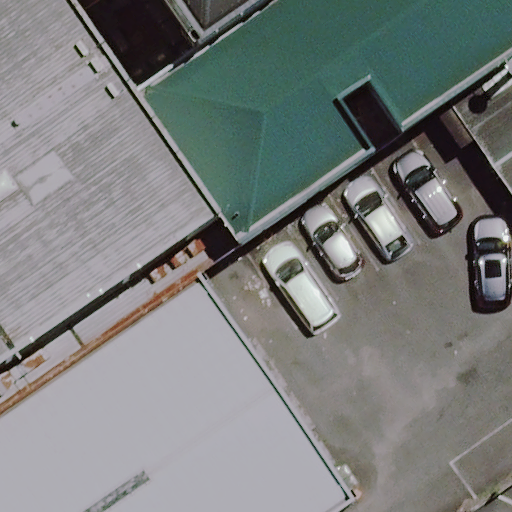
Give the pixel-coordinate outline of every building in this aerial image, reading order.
[(296,0),(58,0),(136,118),(303,10),(296,0)] [(73,159),(153,281),(500,57),(511,49),(511,0),(318,0),(303,10),(136,118),(73,159)] [(296,0),(303,10),(318,0),(296,0)] [(511,49),(500,57),(511,77),(511,49)] [(0,386),(153,281),(0,50),(0,386)] [(0,511),(303,511),(310,507),(153,281),(0,386),(0,511)]
